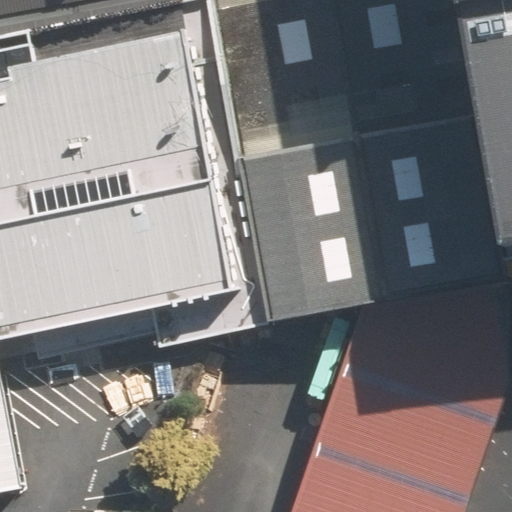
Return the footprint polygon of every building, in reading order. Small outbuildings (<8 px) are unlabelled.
[(0,0),(0,44),(214,5),(213,0),(0,0)] [(455,0),(213,0),(214,5),(272,323),(365,306),(495,283),(510,280),(503,266),(455,0)] [(511,0),(456,0),(503,266),(511,264),(511,0)] [(0,337),(234,288),(182,29),(0,65),(0,337)] [(471,511),(511,391),(511,355),(495,283),(365,306),(290,511),(471,511)] [(0,497),(31,493),(0,350),(0,497)]
